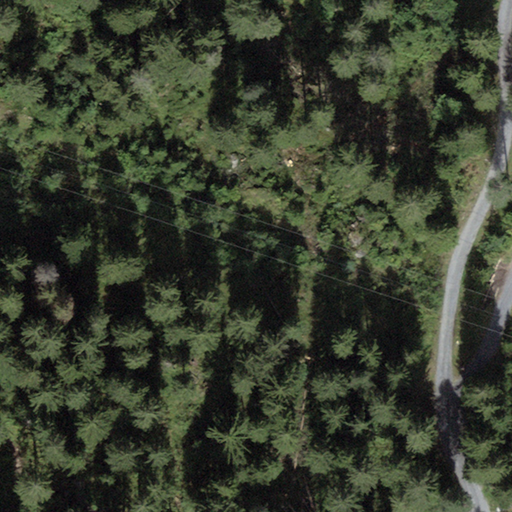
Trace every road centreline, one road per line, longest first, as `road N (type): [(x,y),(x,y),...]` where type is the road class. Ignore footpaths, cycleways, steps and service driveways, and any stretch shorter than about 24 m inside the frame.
road 1 (track): [(510,0),(506,131),(462,249),(448,318),(445,401),(471,511)]
road 2 (track): [(511,280),(475,433),(475,511)]
